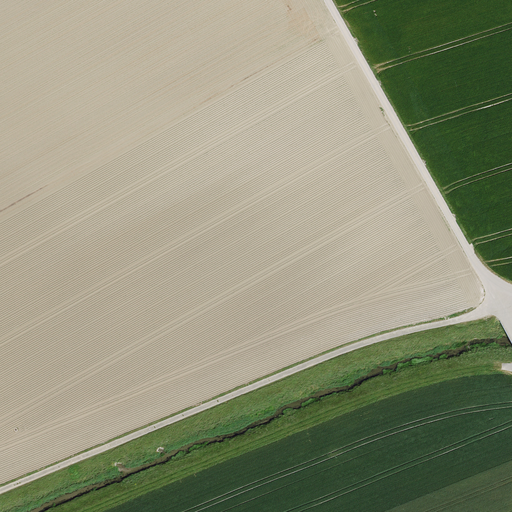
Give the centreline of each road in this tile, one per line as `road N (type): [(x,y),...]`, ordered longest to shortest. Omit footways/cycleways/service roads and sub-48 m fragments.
road 1 (track): [(498,298),(466,315),(369,339),(0,492)]
road 2 (track): [(99,511),(277,435),(463,371),(511,368)]
road 3 (track): [(329,0),(498,298)]
